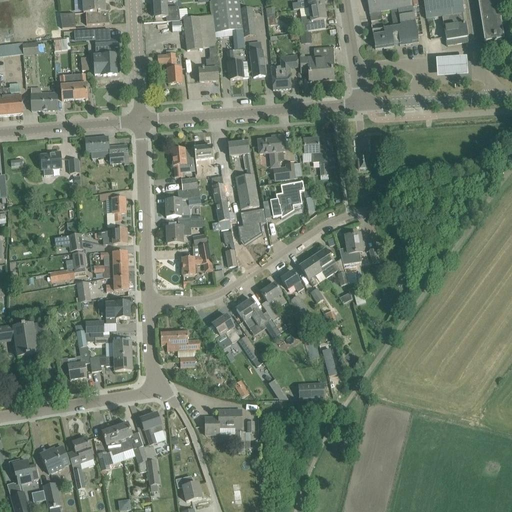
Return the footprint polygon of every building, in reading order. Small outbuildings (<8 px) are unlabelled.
[(81,0),(83,14),(86,14),(90,14),(109,13),(110,13),(110,12),(110,11),(110,10),(110,9),(110,8),(109,7),(109,6),(108,6),(105,6),(104,0),(81,0)] [(241,10),(239,0),(210,0),(213,18),(215,34),(243,31),(241,10)] [(297,0),(298,5),(307,3),(308,9),(324,7),(322,0),(297,0)] [(393,29),(391,29),(394,47),(399,46),(400,47),(418,44),(411,0),(367,0),(369,15),(377,14),(390,12),(393,29)] [(423,0),(425,9),(426,19),(442,17),(447,46),(447,42),(456,41),(457,43),(467,41),(467,43),(468,43),(466,35),(466,33),(465,25),(464,25),(462,14),(463,13),(460,0),(423,0)] [(477,0),(484,44),(504,41),(497,0),(477,0)] [(155,19),(158,19),(166,18),(167,23),(180,22),(178,8),(166,9),(166,2),(154,3),(154,4),(152,4),(152,10),(154,10),(155,19)] [(308,9),(300,11),(301,20),(303,34),(325,30),(325,27),(324,21),(326,21),(324,7),(323,7),(308,9)] [(244,39),(256,38),(252,9),(241,10),(243,31),(244,39)] [(109,13),(90,14),(86,14),(86,26),(99,26),(109,25),(109,13)] [(275,14),(266,16),(267,26),(276,25),(275,14)] [(75,15),(60,16),(62,30),(76,30),(75,15)] [(206,67),(204,67),(204,71),(198,72),(199,84),(218,82),(218,71),(219,70),(217,49),(215,34),(213,18),(183,21),(186,52),(202,50),(211,49),(211,61),(206,62),(206,67)] [(384,50),(390,49),(390,48),(394,48),(394,47),(391,29),(382,30),(372,32),(375,51),(384,49),(384,50)] [(80,32),(75,33),(76,42),(95,41),(96,49),(95,49),(96,57),(94,57),(95,77),(103,76),(103,77),(117,76),(116,56),(115,56),(115,49),(118,48),(117,39),(96,40),(95,32),(80,32)] [(311,33),(300,34),(301,46),(312,45),(311,33)] [(60,41),(54,41),(55,53),(61,52),(68,52),(71,51),(70,40),(67,40),(60,41)] [(265,77),(264,67),(260,43),(248,45),(253,79),(265,77)] [(23,58),(39,56),(38,44),(22,46),(23,58)] [(333,81),(331,50),(333,50),(333,49),(314,50),(314,57),(300,59),(301,64),(301,74),(309,73),(310,83),(333,81)] [(247,64),(245,51),(226,53),(228,74),(229,73),(230,81),(243,80),(249,79),(246,64),(247,64)] [(167,65),(168,86),(182,85),(181,69),(176,69),(175,55),(166,56),(166,57),(157,57),(158,65),(167,65)] [(465,55),(435,57),(436,76),(466,74),(465,55)] [(297,56),(279,58),(280,66),(271,67),(273,92),(291,90),(290,76),(289,70),(298,69),(297,59),(297,56)] [(83,75),(91,75),(89,58),(82,59),(83,75)] [(86,85),(85,76),(73,77),(75,101),(88,100),(86,85)] [(73,77),(60,78),(61,88),(60,88),(62,102),(75,101),(73,77)] [(1,82),(0,81),(0,118),(23,116),(22,107),(21,97),(20,85),(10,86),(10,90),(1,90),(1,82)] [(41,95),(41,89),(31,89),(32,113),(58,112),(57,94),(41,95)] [(86,154),(109,152),(110,166),(124,165),(124,167),(129,166),(127,146),(109,148),(108,138),(85,140),(86,154)] [(281,163),(284,163),(283,155),(285,154),(285,150),(284,140),(258,143),(259,153),(260,157),(269,156),(269,158),(268,158),(270,171),(281,169),(281,163)] [(320,177),(327,177),(326,146),(318,147),(318,141),(303,142),(304,156),(311,155),(312,165),(319,164),(320,177)] [(254,177),(253,177),(249,155),(247,144),(228,146),(230,158),(243,156),(245,171),(248,171),(249,177),(236,180),(241,211),(259,207),(254,177)] [(210,168),(214,168),(214,160),(212,148),(194,150),(197,176),(203,175),(203,166),(210,165),(210,168)] [(185,167),(194,166),(192,152),(185,152),(184,150),(179,151),(178,149),(174,149),(174,151),(172,151),(172,158),(171,158),(172,160),(173,160),(175,179),(182,178),(181,167),(185,166),(185,167)] [(60,153),(52,154),(53,156),(40,157),(42,172),(43,172),(44,178),(53,177),(52,171),(62,170),(60,153)] [(367,158),(367,157),(366,158),(359,159),(359,158),(358,158),(358,159),(357,159),(358,160),(359,164),(358,164),(358,165),(359,165),(359,170),(358,170),(359,170),(359,171),(360,171),(360,170),(367,170),(367,171),(368,171),(368,170),(368,169),(367,165),(368,164),(367,164),(367,159),(368,159),(368,158),(367,158)] [(10,162),(11,168),(23,167),(22,160),(10,162)] [(69,162),(70,176),(80,175),(79,161),(69,162)] [(286,171),(273,172),(274,183),(297,180),(297,179),(296,166),(295,165),(285,166),(285,169),(286,171)] [(408,179),(402,175),(398,181),(404,185),(408,179)] [(198,191),(196,179),(181,181),(183,193),(198,191)] [(304,193),(303,183),(281,187),(282,195),(276,196),(277,201),(270,203),(273,219),(281,218),(281,220),(294,212),(293,208),(302,206),(300,193),(304,193)] [(215,205),(226,202),(223,186),(212,188),(215,205)] [(178,202),(166,202),(166,219),(178,219),(178,223),(204,222),(203,218),(191,218),(190,208),(201,207),(201,201),(199,191),(198,191),(183,193),(178,193),(178,202)] [(113,216),(110,216),(110,224),(108,224),(108,229),(115,229),(115,223),(121,222),(121,215),(126,215),(125,200),(112,201),(113,216)] [(215,205),(219,224),(230,222),(226,202),(215,205)] [(260,225),(266,224),(264,211),(241,215),(243,228),(238,229),(240,243),(242,243),(245,246),(261,235),(262,235),(260,225)] [(177,229),(167,229),(167,245),(184,244),(184,237),(191,236),(191,230),(206,230),(204,222),(178,223),(178,229),(177,229)] [(99,241),(103,240),(103,247),(127,246),(126,232),(112,232),(98,235),(87,237),(88,244),(99,243),(99,241)] [(70,254),(84,251),(81,236),(67,238),(70,254)] [(193,238),(194,247),(207,245),(206,236),(193,238)] [(345,238),(346,239),(347,249),(339,251),(341,260),(344,271),(355,269),(352,255),(363,254),(361,245),(360,236),(345,238)] [(183,278),(187,278),(194,277),(194,266),(211,265),(208,245),(193,248),(193,259),(182,260),(183,278)] [(373,266),(380,263),(376,249),(368,252),(373,266)] [(235,252),(226,253),(229,269),(237,267),(237,263),(235,252)] [(325,252),(313,260),(314,261),(322,273),(326,280),(332,276),(337,273),(339,272),(334,265),(331,260),(325,252)] [(75,271),(77,271),(86,269),(84,253),(72,255),(75,271)] [(127,254),(100,255),(101,261),(113,260),(113,267),(117,267),(128,266),(127,254)] [(313,260),(300,268),(301,270),(306,277),(314,289),(320,284),(315,277),(322,273),(314,261),(313,260)] [(94,268),(95,274),(104,274),(104,280),(113,280),(128,279),(128,266),(117,267),(113,267),(94,268)] [(54,282),(58,281),(59,284),(79,280),(77,271),(75,271),(52,275),(54,282)] [(304,290),(293,273),(281,281),(288,291),(294,287),(298,294),(304,290)] [(341,288),(349,286),(346,273),(337,275),(341,288)] [(397,288),(407,288),(406,276),(397,277),(397,288)] [(113,280),(114,287),(107,287),(107,293),(129,292),(128,279),(113,280)] [(79,304),(91,302),(89,283),(76,285),(79,304)] [(261,294),(262,295),(266,303),(262,306),(267,314),(273,323),(279,319),(273,309),(279,305),(281,308),(287,304),(274,285),(261,294)] [(317,305),(324,300),(317,290),(310,295),(317,305)] [(303,323),(311,317),(298,297),(290,302),(303,323)] [(251,301),(236,311),(238,313),(242,319),(244,322),(245,323),(247,327),(249,329),(256,325),(259,330),(264,327),(267,325),(266,324),(263,319),(257,309),(251,301)] [(115,304),(106,305),(106,321),(106,325),(117,325),(117,320),(120,320),(130,320),(129,304),(127,304),(115,304)] [(234,329),(226,317),(212,327),(220,338),(227,334),(230,337),(228,339),(232,345),(240,340),(238,337),(239,337),(234,329)] [(267,325),(264,327),(268,332),(275,327),(271,321),(266,324),(267,325)] [(38,356),(35,339),(51,336),(49,323),(13,328),(13,327),(0,328),(0,344),(15,342),(17,359),(38,356)] [(104,324),(86,324),(86,334),(86,335),(104,335),(104,324)] [(83,325),(75,327),(76,333),(77,333),(76,333),(79,351),(80,358),(82,358),(83,366),(84,366),(90,366),(89,360),(87,343),(85,335),(85,332),(84,332),(83,325)] [(187,332),(160,333),(160,335),(161,347),(167,347),(167,353),(177,352),(178,359),(180,359),(190,359),(194,359),(194,351),(199,351),(199,342),(188,342),(187,332)] [(104,335),(86,335),(88,344),(95,343),(95,346),(110,345),(110,336),(104,336),(104,335)] [(246,337),(239,343),(251,363),(253,362),(257,369),(264,364),(246,337)] [(121,344),(114,344),(114,359),(127,358),(129,358),(131,358),(131,343),(128,343),(121,344)] [(68,360),(59,361),(62,376),(69,375),(70,382),(86,379),(86,376),(85,369),(84,366),(83,366),(82,358),(80,358),(75,359),(75,360),(68,361),(68,360)] [(100,358),(89,360),(90,366),(92,374),(102,372),(101,367),(106,367),(106,359),(100,359),(100,358)] [(106,367),(106,368),(115,368),(115,373),(132,372),(131,358),(129,358),(127,358),(114,359),(106,359),(106,367)] [(190,359),(180,359),(181,369),(191,369),(195,369),(194,359),(190,359)] [(271,384),(282,403),(288,403),(276,381),(271,384)] [(234,387),(242,398),(250,393),(242,382),(234,387)] [(299,401),(325,400),(324,385),(298,386),(299,401)] [(219,420),(207,420),(208,434),(219,434),(219,436),(228,436),(228,429),(241,429),(241,414),(218,414),(219,420)] [(157,415),(140,420),(141,423),(143,430),(146,438),(149,447),(156,445),(166,441),(163,432),(157,415)] [(128,425),(115,429),(122,450),(123,454),(134,450),(133,446),(135,445),(132,437),(128,425)] [(122,450),(115,429),(102,434),(107,446),(109,454),(112,453),(113,457),(123,454),(122,450)] [(245,448),(244,433),(234,433),(235,448),(239,448),(239,456),(245,456),(245,448)] [(75,453),(68,455),(71,464),(73,468),(93,461),(94,461),(90,451),(90,449),(86,439),(72,444),(73,446),(75,453)] [(40,456),(49,476),(63,469),(63,468),(70,465),(62,448),(55,451),(55,450),(40,456)] [(134,452),(136,457),(138,465),(139,465),(140,474),(147,473),(145,462),(149,461),(144,448),(134,452)] [(105,472),(110,471),(106,454),(98,455),(102,472),(100,472),(102,479),(107,478),(105,472)] [(17,478),(18,484),(19,486),(33,483),(33,482),(39,480),(35,466),(28,467),(27,463),(20,464),(19,461),(9,464),(12,474),(14,473),(16,478),(17,478)] [(157,486),(159,486),(156,462),(146,463),(151,494),(158,493),(157,486)] [(82,471),(74,473),(77,491),(78,491),(86,490),(82,471)] [(177,482),(179,491),(183,490),(187,503),(192,502),(202,500),(198,485),(193,486),(191,479),(181,481),(177,482)] [(44,488),(49,509),(60,507),(56,485),(44,488)] [(242,491),(232,492),(234,509),(245,508),(242,491)] [(10,498),(14,511),(29,511),(24,494),(10,498)] [(129,511),(129,501),(118,502),(118,511),(129,511)]
